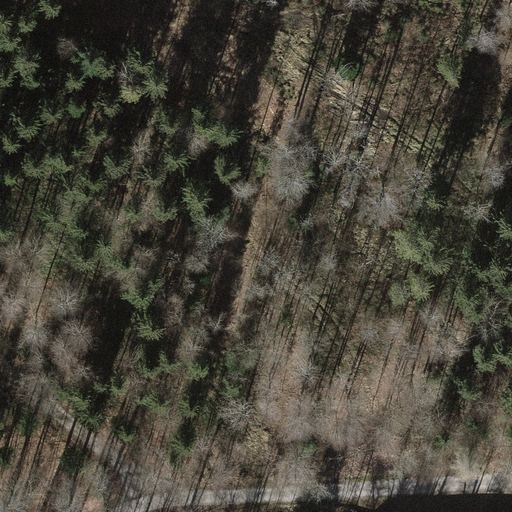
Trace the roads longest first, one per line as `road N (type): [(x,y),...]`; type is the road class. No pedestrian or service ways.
road 1 (track): [(511,479),(160,498)]
road 2 (track): [(160,498),(110,477),(0,367)]
